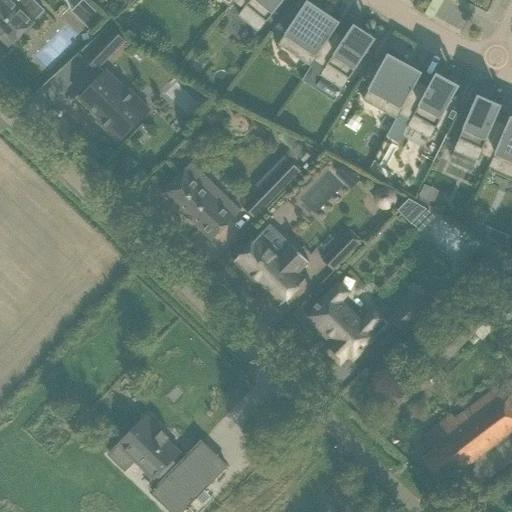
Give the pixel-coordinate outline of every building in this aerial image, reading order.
[(34,0),(25,0),(20,5),(14,0),(0,0),(0,37),(9,47),(35,20),(44,10),(34,0)] [(102,18),(84,0),(81,0),(71,11),(90,30),(102,18)] [(232,0),(232,1),(233,2),(242,9),(238,14),(259,31),(284,0),(232,0)] [(340,22),(324,11),(325,9),(324,8),(323,10),(308,0),(306,0),(307,0),(278,43),(310,65),(337,25),(338,26),(340,22)] [(337,25),(310,65),(311,65),(314,61),(324,68),(320,74),(342,89),(376,38),(354,23),(348,32),(338,26),(337,25)] [(104,29),(81,51),(86,56),(84,58),(96,69),(124,40),(112,29),(109,33),(104,29)] [(423,72),(405,62),(406,61),(405,60),(404,62),(386,52),(385,52),(387,53),(362,99),(396,118),(420,76),(423,72)] [(124,96),(128,92),(106,70),(79,98),(107,125),(105,128),(119,141),(144,115),(124,96)] [(420,76),(396,118),(397,118),(399,114),(410,120),(407,125),(430,138),(460,85),(436,72),(431,82),(420,76)] [(502,104),(496,102),(478,94),(453,150),(478,160),(480,154),(491,159),(488,167),(489,168),(509,120),(497,115),(502,104)] [(509,120),(489,168),(511,177),(511,115),(509,120)] [(260,189),(271,199),(299,170),(285,156),(273,168),(277,172),(260,189)] [(212,240),(241,210),(225,194),(219,201),(203,185),(209,179),(191,162),(162,192),(212,240)] [(299,199),(313,212),(343,180),(329,167),(299,199)] [(426,208),(408,198),(397,210),(411,224),(426,208)] [(259,235),(234,261),(280,306),(305,279),(298,273),(309,262),(290,243),(289,245),(270,226),(260,236),(259,235)] [(350,230),(322,259),(333,270),(362,241),(350,230)] [(311,323),(332,343),(325,349),(340,364),(348,355),(352,360),(388,323),(374,310),(362,322),(340,301),(349,292),(339,282),(325,297),(326,298),(320,305),(318,303),(306,315),(312,320),(310,322),(311,323)] [(493,292),(475,310),(469,304),(411,366),(371,398),(388,420),(399,411),(395,407),(421,386),(485,319),(484,318),(501,301),(493,292)] [(404,331),(426,307),(415,296),(392,319),(404,331)] [(511,379),(497,390),(495,388),(455,419),(451,414),(441,423),(425,435),(435,449),(422,458),(442,485),(511,431),(511,379)] [(145,416),(109,454),(125,470),(134,460),(153,479),(156,477),(160,481),(164,485),(155,495),(172,511),(181,511),(196,497),(197,498),(203,504),(210,498),(203,491),(202,490),(209,483),(208,482),(208,483),(186,462),(180,468),(176,464),(172,460),(179,452),(167,441),(170,438),(169,436),(167,439),(161,433),(163,431),(162,429),(160,431),(145,416)]
